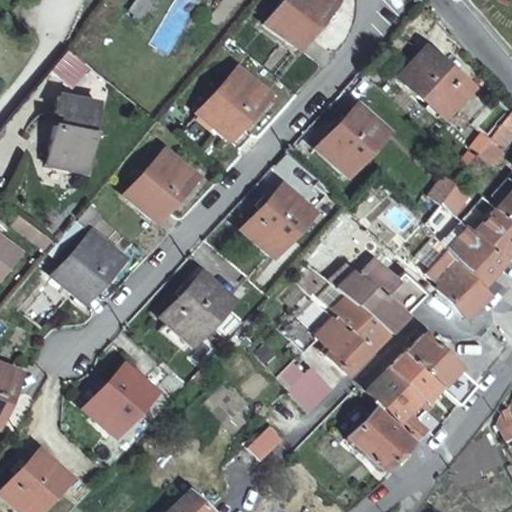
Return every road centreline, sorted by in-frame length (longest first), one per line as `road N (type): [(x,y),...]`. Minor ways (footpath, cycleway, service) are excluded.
road 1 (residential): [(397,0),(61,359)]
road 2 (unknown): [(511,315),(488,306),(413,312),(223,497)]
road 3 (residential): [(369,511),(436,453),(511,361)]
